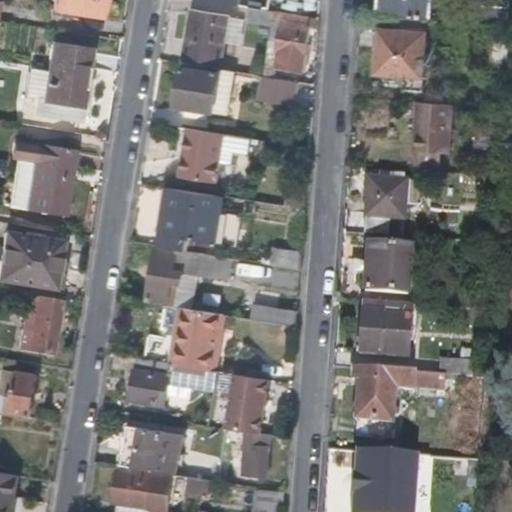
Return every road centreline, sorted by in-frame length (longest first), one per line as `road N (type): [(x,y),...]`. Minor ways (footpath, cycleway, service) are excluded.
road 1 (residential): [(149,0),(67,511)]
road 2 (residential): [(334,0),(300,511)]
